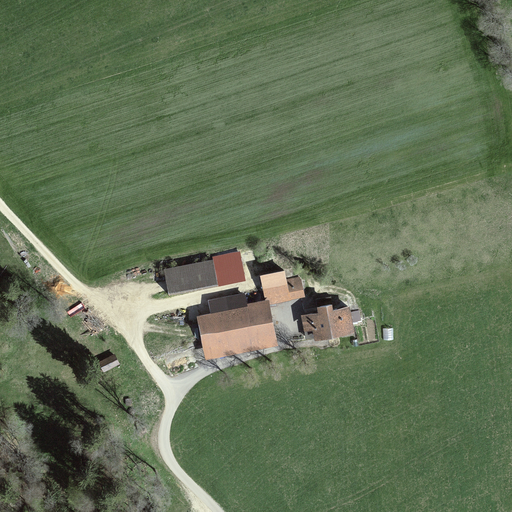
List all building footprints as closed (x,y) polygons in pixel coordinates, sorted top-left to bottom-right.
[(218,287),(213,262),(164,272),(168,297),(218,287)] [(284,273),(260,277),(264,298),(273,296),(274,302),(302,296),(299,280),(286,283),(284,273)] [(242,296),(208,303),(211,315),(200,317),(202,329),(191,331),(194,343),(204,341),(207,351),(247,343),(248,349),(275,343),(267,303),(244,308),(242,296)] [(316,338),(352,331),(347,309),(332,312),(330,306),(332,305),(331,298),(315,301),(316,308),(319,308),(320,314),(304,317),(306,329),(314,327),(316,338)] [(104,369),(118,362),(114,354),(100,361),(104,369)]
